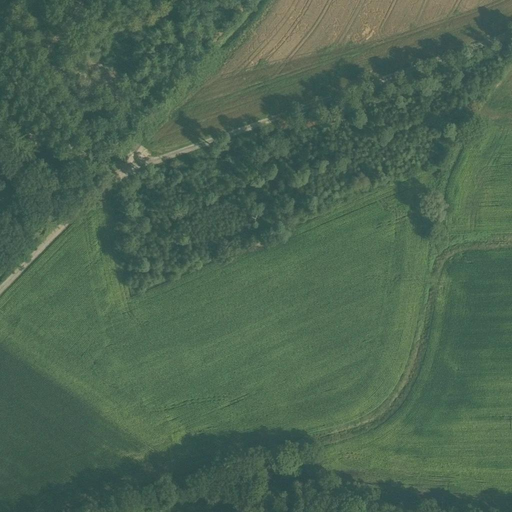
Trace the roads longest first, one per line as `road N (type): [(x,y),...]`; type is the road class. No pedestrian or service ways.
road 1 (track): [(511,34),(105,179),(0,288)]
road 2 (track): [(204,495),(432,511)]
road 3 (track): [(105,179),(51,96),(49,74),(81,0)]
road 4 (track): [(149,511),(313,460)]
